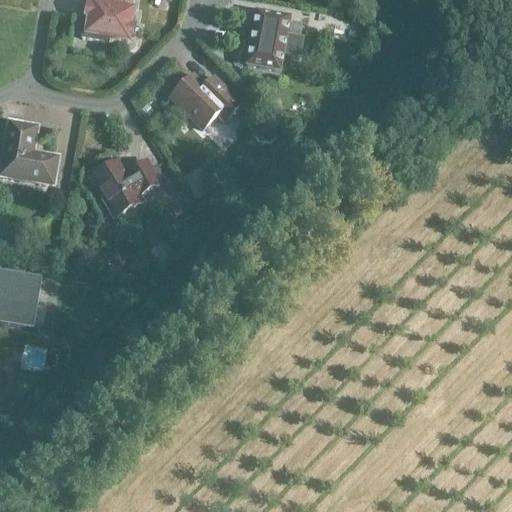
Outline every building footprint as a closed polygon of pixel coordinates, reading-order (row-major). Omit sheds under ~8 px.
[(128,44),(128,42),(133,43),(135,29),(131,28),(133,14),(129,14),(131,0),(100,0),(99,9),(92,7),(92,10),(87,9),(85,20),(90,21),(89,28),(84,28),(82,41),(108,46),(109,41),(128,44)] [(341,31),(342,16),(306,12),(304,27),(341,31)] [(280,75),(284,56),(295,58),(298,41),(287,39),(290,21),(256,15),(247,69),(280,75)] [(215,81),(205,91),(193,79),(171,102),(203,134),(217,119),(224,126),(242,107),(215,81)] [(153,114),(146,107),(142,112),(148,119),(153,114)] [(36,131),(10,127),(1,178),(52,187),(57,161),(31,157),(36,131)] [(160,187),(147,165),(126,177),(119,165),(91,181),(115,222),(143,206),(139,199),(160,187)] [(212,193),(199,172),(183,181),(195,202),(212,193)] [(174,184),(166,188),(175,205),(183,201),(174,184)] [(0,326),(31,332),(39,286),(0,280),(0,326)]
